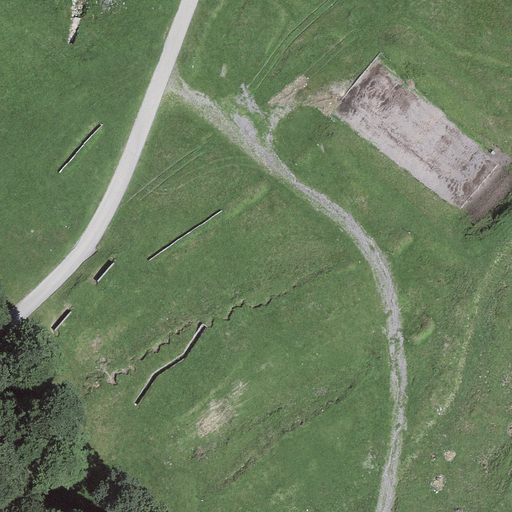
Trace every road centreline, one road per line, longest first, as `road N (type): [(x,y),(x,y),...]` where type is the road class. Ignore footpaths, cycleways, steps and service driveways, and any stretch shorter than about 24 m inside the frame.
road 1 (track): [(159,69),(341,218),(382,272),(391,396),(371,511)]
road 2 (unclassified): [(185,0),(101,212),(76,250),(0,327)]
